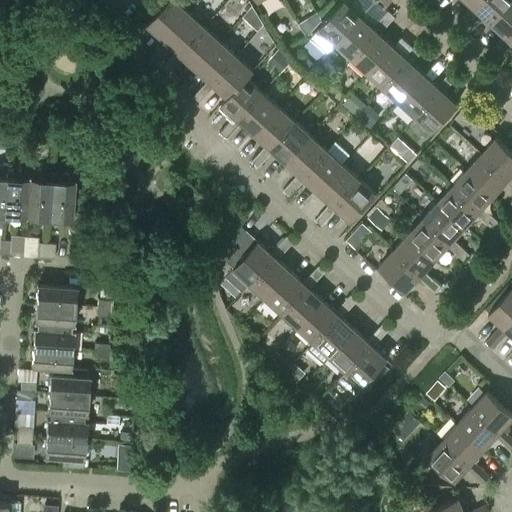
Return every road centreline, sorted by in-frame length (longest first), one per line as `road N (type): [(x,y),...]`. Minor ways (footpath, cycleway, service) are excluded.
road 1 (residential): [(511,386),(450,332),(416,325),(198,123),(195,101),(123,28),(134,0)]
road 2 (residential): [(2,478),(166,486),(206,472)]
road 3 (residential): [(10,346),(11,261),(78,263)]
road 4 (residential): [(511,101),(405,0)]
road 5 (residential): [(2,478),(10,346)]
